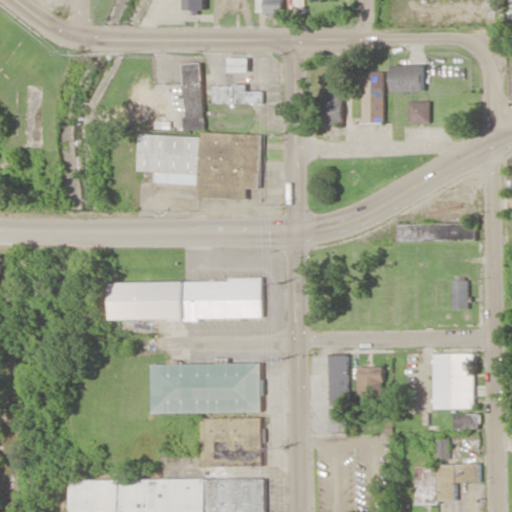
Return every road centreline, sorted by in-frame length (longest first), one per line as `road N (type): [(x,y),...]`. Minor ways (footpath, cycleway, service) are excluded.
road 1 (tertiary): [(511,132),(345,226),(299,233),(23,230)]
road 2 (residential): [(303,511),(289,40)]
road 3 (residential): [(493,511),(491,140)]
road 4 (residential): [(495,336),(173,345)]
road 5 (tertiary): [(289,40),(73,36),(12,0)]
road 6 (tertiary): [(491,140),(489,70),(477,45),(446,37),(289,40)]
